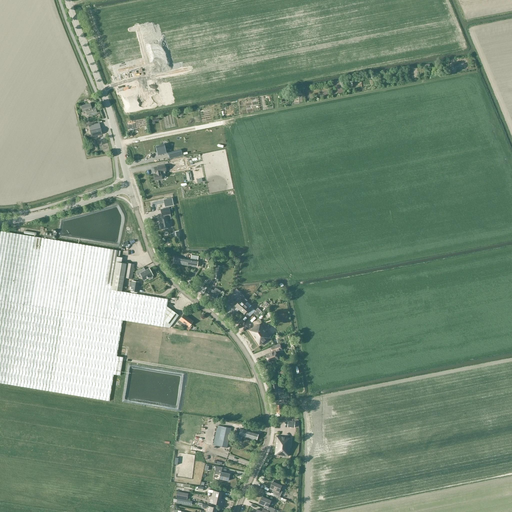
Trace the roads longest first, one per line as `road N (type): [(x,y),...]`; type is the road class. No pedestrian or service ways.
road 1 (tertiary): [(239,511),(269,437),(260,379),(231,332),(161,271),(129,188)]
road 2 (track): [(476,70),(118,141)]
road 3 (tertiary): [(129,188),(67,0)]
road 4 (tertiary): [(0,221),(129,188)]
